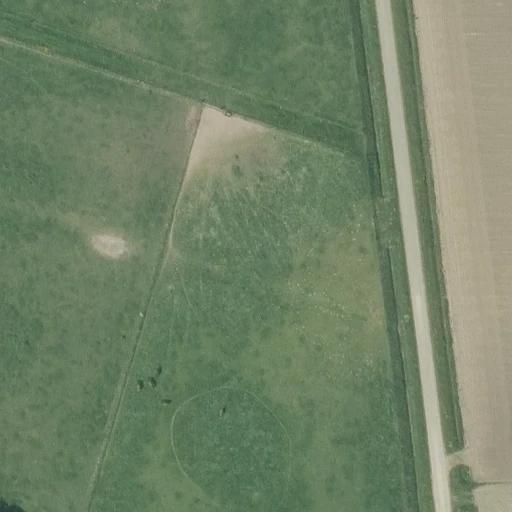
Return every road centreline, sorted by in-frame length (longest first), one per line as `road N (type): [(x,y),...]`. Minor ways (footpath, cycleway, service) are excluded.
road 1 (unclassified): [(443,511),(382,0)]
road 2 (track): [(0,25),(331,133)]
